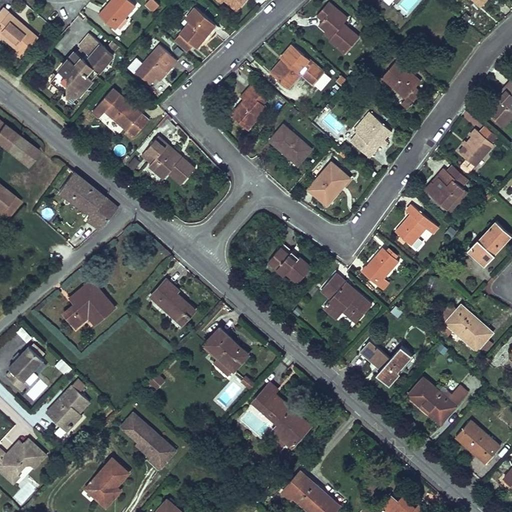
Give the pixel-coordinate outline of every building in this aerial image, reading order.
[(96,14),(113,30),(134,7),(125,0),(111,0),(108,4),(109,6),(104,11),(101,9),(96,14)] [(155,0),(148,0),(145,4),(154,12),(161,5),(155,0)] [(223,0),(234,9),(242,0),(223,0)] [(344,56),(358,39),(343,27),(345,25),(330,13),(333,9),(328,4),(320,14),(325,19),(322,24),(319,26),(327,32),(334,38),(330,44),(344,56)] [(25,27),(2,7),(0,9),(0,32),(11,43),(25,27)] [(187,22),(197,11),(192,7),(182,18),(187,22)] [(348,21),(333,9),(330,13),(345,25),(348,21)] [(192,46),(194,48),(213,25),(197,11),(187,22),(177,34),(171,41),(186,53),(192,46)] [(325,19),(320,14),(316,19),(322,24),(325,19)] [(31,33),(25,27),(11,43),(7,47),(13,53),(31,33)] [(105,62),(89,47),(94,42),(81,29),(73,38),(76,40),(66,51),(76,61),(78,58),(82,62),(78,66),(91,77),(105,62)] [(322,38),(330,44),(334,38),(327,32),(322,38)] [(323,75),(289,46),(278,59),(281,61),(285,64),(273,78),(287,90),(300,74),(298,72),(301,68),(305,71),(301,76),(313,86),(323,75)] [(172,62),(156,47),(134,72),(148,84),(153,78),(156,80),(166,68),(172,62)] [(92,83),(66,61),(55,73),(57,74),(49,84),(65,98),(79,99),(92,83)] [(270,75),(273,78),(285,64),(281,61),(270,75)] [(419,84),(394,62),(378,80),(402,100),(396,107),(404,114),(419,97),(413,92),(419,84)] [(506,127),(511,119),(511,80),(505,89),(509,92),(500,102),(490,114),(506,127)] [(267,99),(250,85),(245,90),(248,93),(228,116),(245,130),(264,107),(262,105),(267,99)] [(111,89),(91,112),(97,117),(103,111),(134,137),(148,122),(111,89)] [(509,92),(505,89),(496,99),(500,102),(509,92)] [(16,132),(0,118),(0,140),(4,145),(16,132)] [(367,159),(390,132),(373,118),(357,136),(355,134),(348,143),(367,159)] [(280,125),(267,141),(297,165),(310,149),(280,125)] [(487,127),(481,134),(495,147),(502,139),(487,127)] [(460,155),(476,169),(495,147),(481,134),(477,131),(472,138),(473,139),(460,155)] [(16,132),(4,145),(26,162),(37,149),(16,132)] [(182,156),(180,158),(164,145),(167,142),(158,135),(142,154),(150,161),(148,164),(162,177),(167,172),(180,183),(194,166),(182,156)] [(328,163),(308,186),(324,199),(334,188),(333,186),(336,182),(341,186),(347,180),(328,163)] [(455,183),(463,191),(470,183),(453,167),(448,173),(457,180),(455,183)] [(434,183),(428,189),(448,208),(463,191),(455,183),(457,180),(448,173),(445,170),(439,177),(442,179),(437,186),(434,183)] [(85,223),(96,230),(104,223),(118,207),(74,172),(60,193),(91,214),(85,223)] [(324,199),(308,186),(303,192),(323,208),(341,186),(336,182),(333,186),(334,188),(324,199)] [(0,211),(7,217),(20,201),(0,184),(0,211)] [(463,191),(448,208),(454,212),(469,196),(463,191)] [(431,236),(436,230),(410,206),(404,213),(408,217),(395,232),(411,247),(425,231),(431,236)] [(511,230),(496,215),(471,243),(486,257),(511,230)] [(277,248),(265,263),(281,277),(283,274),(295,285),(310,268),(297,258),(294,262),(286,255),(277,248)] [(383,249),(363,272),(379,286),(399,263),(383,249)] [(297,258),(290,251),(286,255),(294,262),(297,258)] [(370,304),(335,274),(323,288),(333,297),(323,308),(339,321),(348,311),(357,319),(370,304)] [(431,275),(428,285),(435,287),(438,277),(431,275)] [(176,291),(179,287),(166,276),(150,295),(181,323),(194,308),(176,291)] [(75,302),(73,303),(88,317),(92,312),(100,322),(116,309),(89,281),(71,297),(75,302)] [(446,318),(439,325),(447,332),(454,325),(479,350),(481,347),(484,350),(492,341),(489,338),(495,333),(462,301),(456,307),(446,318)] [(451,302),(441,313),(446,318),(456,307),(451,302)] [(88,317),(73,303),(61,313),(75,327),(85,319),(88,317)] [(100,322),(92,312),(88,317),(85,319),(93,328),(100,322)] [(25,326),(18,330),(25,343),(32,339),(25,326)] [(218,327),(204,342),(233,369),(248,353),(218,327)] [(403,344),(391,356),(372,337),(360,349),(381,368),(379,370),(388,379),(390,378),(413,353),(403,344)] [(14,372),(8,378),(24,392),(30,386),(28,384),(48,362),(32,347),(11,369),(14,372)] [(61,358),(55,365),(66,375),(73,368),(61,358)] [(155,372),(148,384),(159,390),(166,378),(155,372)] [(244,375),(240,383),(252,389),(256,381),(244,375)] [(449,397),(426,376),(410,395),(428,411),(432,406),(445,418),(467,394),(459,386),(449,397)] [(271,381),(253,401),(276,422),(283,428),(277,434),(291,447),(307,429),(292,416),(297,411),(275,391),(278,388),(271,381)] [(0,395),(24,419),(31,412),(0,382),(0,395)] [(75,384),(49,413),(61,424),(66,419),(73,426),(83,416),(76,409),(88,396),(75,384)] [(432,406),(428,411),(441,423),(445,418),(432,406)] [(173,446),(137,418),(127,410),(115,425),(129,436),(132,442),(137,446),(141,440),(152,448),(147,454),(146,457),(157,466),(173,446)] [(311,424),(297,411),(292,416),(307,429),(311,424)] [(61,424),(69,431),(73,426),(66,419),(61,424)] [(501,446),(471,419),(457,435),(479,454),(483,449),(492,457),(501,446)] [(277,434),(283,428),(276,422),(270,428),(277,434)] [(152,448),(141,440),(137,446),(147,454),(152,448)] [(46,456),(30,441),(25,445),(21,441),(8,455),(0,447),(0,470),(9,479),(16,471),(19,475),(27,465),(34,466),(36,467),(46,456)] [(483,449),(479,454),(487,462),(492,457),(483,449)] [(127,470),(111,457),(85,487),(106,505),(121,488),(116,483),(127,470)] [(334,511),(341,505),(302,471),(283,492),(290,499),(293,496),(312,511),(334,511)] [(429,511),(419,502),(411,510),(393,492),(381,503),(390,511),(429,511)] [(156,511),(181,511),(168,500),(156,511)]
